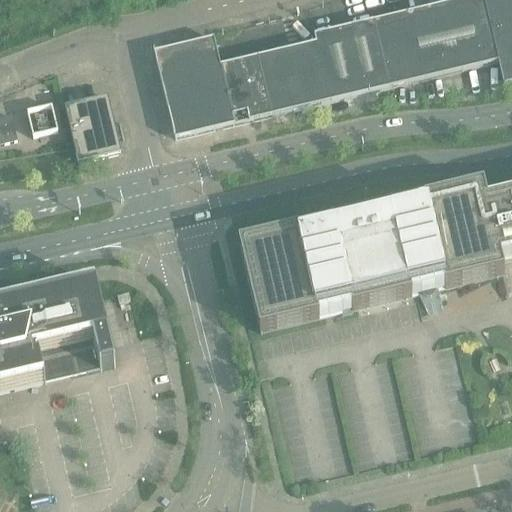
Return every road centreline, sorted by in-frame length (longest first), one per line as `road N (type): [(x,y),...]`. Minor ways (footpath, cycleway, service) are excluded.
road 1 (tertiary): [(511,113),(362,131),(155,179)]
road 2 (tertiary): [(170,219),(352,175),(511,156)]
road 3 (unclassified): [(227,491),(233,426),(193,246),(170,219)]
road 4 (unclassified): [(170,219),(165,253),(208,428),(204,480)]
road 5 (residential): [(329,511),(511,467)]
road 6 (tertiary): [(0,257),(170,219)]
road 7 (tertiary): [(155,179),(0,216)]
road 8 (unclassified): [(155,179),(118,32)]
road 9 (unclassified): [(118,32),(249,0)]
road 10 (unclassified): [(0,75),(118,32)]
